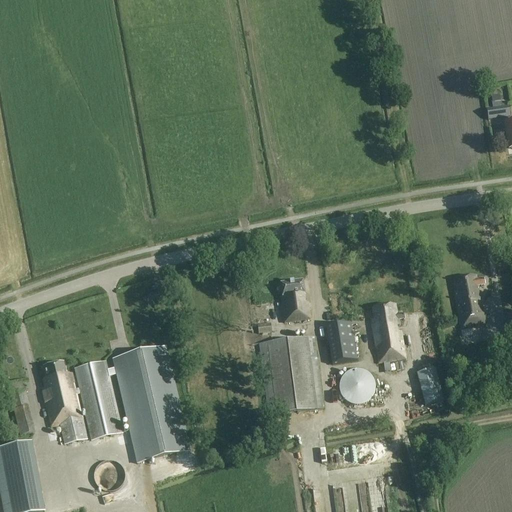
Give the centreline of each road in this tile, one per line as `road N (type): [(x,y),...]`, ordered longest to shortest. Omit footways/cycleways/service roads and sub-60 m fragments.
road 1 (tertiary): [(0,313),(165,260),(511,193)]
road 2 (track): [(511,417),(467,425),(445,439),(433,465),(436,511)]
